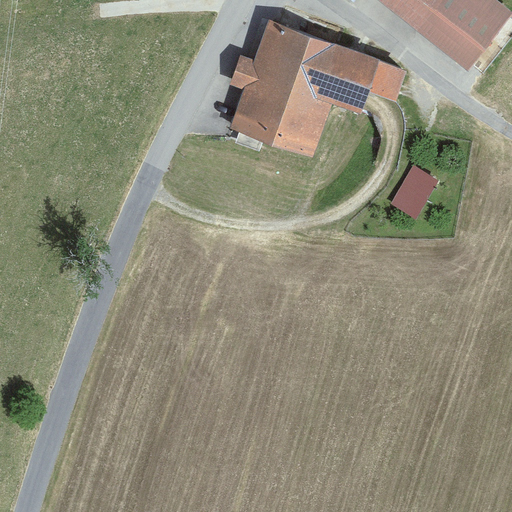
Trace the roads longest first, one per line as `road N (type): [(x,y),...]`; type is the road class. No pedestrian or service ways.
road 1 (unclassified): [(248,0),(136,207),(36,511)]
road 2 (unclassified): [(325,0),(511,133)]
